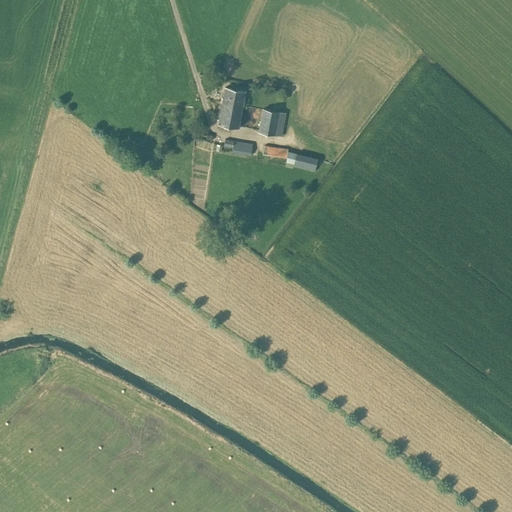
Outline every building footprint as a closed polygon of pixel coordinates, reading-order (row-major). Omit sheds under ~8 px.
[(225,87),(218,124),(239,128),(246,91),(225,87)] [(262,108),(258,132),(282,137),(286,113),(262,108)] [(257,157),(259,144),(225,139),(224,146),(233,147),(232,153),(257,157)] [(263,153),(287,157),(288,149),(264,145),(263,153)] [(314,171),(318,158),(296,153),(293,166),(314,171)]
